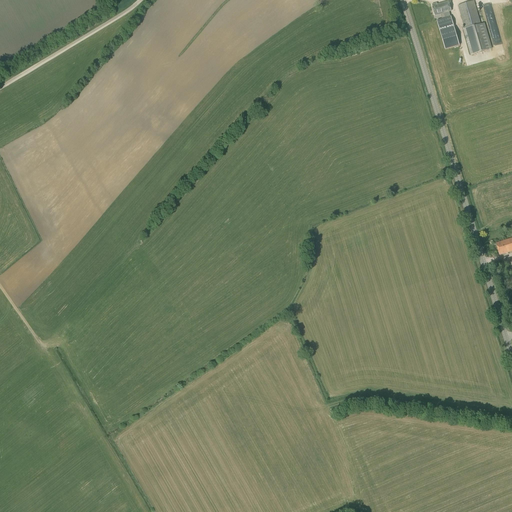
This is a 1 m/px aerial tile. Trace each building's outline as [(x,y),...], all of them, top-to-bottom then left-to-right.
[(432,6),(435,16),(441,15),(442,19),(438,20),(441,31),(454,28),(451,16),(445,18),(444,14),(451,11),(448,1),(437,4),(437,3),(432,4),(432,6)] [(480,24),(474,1),(458,6),(464,29),(463,29),(470,55),(492,49),(484,23),(480,24)] [(496,7),(486,11),(488,14),(492,12),(493,16),(498,13),(496,7)] [(491,25),(493,41),(497,40),(498,43),(495,44),(497,54),(504,53),(503,44),(501,45),(498,24),(491,25)] [(440,32),(441,33),(445,49),(459,45),(454,30),(454,28),(440,32)] [(499,255),(511,251),(511,238),(496,243),(499,255)] [(511,268),(511,257),(503,260),(504,264),(509,263),(511,269),(511,268)]
